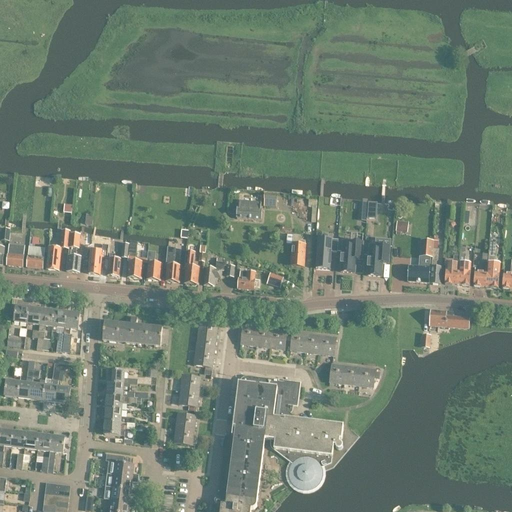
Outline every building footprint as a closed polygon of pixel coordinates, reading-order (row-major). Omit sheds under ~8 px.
[(263,195),(239,193),(238,199),(263,201),(263,195)] [(276,208),(277,196),(265,195),(264,207),(276,208)] [(237,220),(261,222),(262,211),(260,211),(261,203),(240,202),(239,210),(237,209),(237,220)] [(397,222),(396,231),(396,234),(400,235),(401,231),(403,232),(404,223),(397,222)] [(1,241),(9,242),(10,230),(2,229),(1,241)] [(59,247),(68,248),(69,235),(69,232),(61,231),(60,235),(59,247)] [(69,250),(66,272),(79,274),(81,257),(75,257),(76,249),(76,248),(79,248),(80,234),(70,233),(69,247),(69,250)] [(288,244),(294,244),(292,266),(304,267),(306,246),(302,246),(303,241),(301,241),(301,236),(289,235),(288,244)] [(318,239),(316,269),(330,270),(331,252),(337,252),(338,240),(318,239)] [(424,257),(431,258),(432,258),(433,242),(425,241),(424,257)] [(343,242),(341,273),(355,273),(356,260),(362,260),(363,243),(343,242)] [(91,244),(88,275),(100,276),(102,259),(97,258),(98,244),(91,244)] [(127,259),(129,244),(122,244),(120,258),(127,259)] [(23,268),(25,246),(9,245),(7,267),(23,268)] [(370,245),(367,276),(381,277),(382,263),(388,264),(390,247),(370,245)] [(29,246),(27,268),(43,270),(45,248),(29,246)] [(167,247),(166,266),(167,266),(166,282),(179,284),(180,268),(184,269),(184,268),(185,252),(180,251),(179,267),(173,266),(175,248),(168,247),(167,247)] [(49,249),(46,270),(59,271),(61,250),(49,249)] [(129,249),(128,262),(130,263),(128,278),(141,280),(143,264),(143,259),(135,259),(136,249),(129,249)] [(437,262),(438,250),(437,250),(433,250),(432,258),(430,284),(440,285),(442,268),(436,267),(436,262),(437,262)] [(185,252),(184,268),(186,268),(185,284),(190,285),(192,286),(195,286),(196,285),(198,285),(199,269),(199,266),(194,265),(195,252),(185,252)] [(109,259),(107,276),(119,278),(121,260),(114,260),(115,255),(109,254),(109,259)] [(147,259),(147,264),(149,264),(147,280),(160,282),(162,265),(154,264),(154,260),(152,259),(153,254),(148,254),(147,259)] [(482,272),(480,272),(475,272),(473,287),(486,288),(488,258),(489,255),(485,255),(485,258),(483,258),(482,272)] [(424,257),(420,257),(420,256),(420,257),(419,267),(409,267),(408,282),(429,284),(431,258),(424,257)] [(445,285),(457,286),(459,260),(459,257),(454,256),(453,260),(445,260),(444,266),(446,266),(445,285)] [(499,274),(494,273),(494,263),(490,263),(491,258),(488,258),(486,288),(498,289),(499,274)] [(206,269),(204,286),(214,287),(214,284),(217,285),(217,279),(221,279),(222,270),(223,271),(226,271),(226,276),(233,277),(234,266),(229,266),(229,260),(224,260),(224,262),(216,262),(215,270),(206,269)] [(470,272),(464,271),(465,261),(459,260),(457,286),(469,287),(470,272)] [(502,289),(511,289),(511,260),(510,274),(503,274),(502,289)] [(255,280),(256,273),(246,272),(240,272),(239,279),(238,289),(254,291),(254,288),(259,288),(260,281),(255,280)] [(281,283),(283,278),(270,274),(268,280),(281,283)] [(14,323),(27,324),(29,309),(16,307),(14,323)] [(27,324),(39,326),(40,326),(42,310),(29,309),(27,324)] [(54,312),(42,310),(40,326),(39,326),(39,332),(38,339),(36,350),(42,351),(45,327),(52,327),(53,327),(54,312)] [(430,311),(429,327),(445,328),(445,317),(446,312),(430,311)] [(57,328),(65,329),(67,313),(54,312),(53,327),(52,327),(52,331),(57,332),(57,328)] [(65,329),(78,330),(80,315),(67,313),(65,329)] [(445,317),(445,328),(468,330),(469,319),(445,317)] [(131,326),(129,325),(105,323),(103,342),(160,348),(161,345),(166,346),(167,331),(162,330),(162,329),(136,326),(137,319),(132,319),(131,326)] [(197,338),(216,340),(218,325),(199,323),(197,338)] [(258,329),(243,327),(241,346),(255,348),(258,329)] [(270,349),(272,331),(258,329),(255,348),(270,349)] [(272,331),(270,349),(284,351),(287,333),(272,331)] [(58,334),(56,353),(62,353),(65,335),(58,334)] [(305,353),(307,335),(292,334),(290,351),(305,353)] [(319,355),(321,337),(307,335),(305,353),(319,355)] [(321,337),(319,355),(334,357),(336,339),(321,337)] [(216,340),(197,338),(196,352),(214,354),(216,340)] [(6,352),(5,359),(16,361),(17,353),(6,352)] [(214,354),(196,352),(194,367),(213,369),(214,354)] [(45,386),(43,402),(55,403),(57,388),(58,388),(58,382),(60,365),(54,365),(53,381),(45,380),(45,381),(45,386)] [(64,382),(66,366),(60,365),(58,382),(64,382)] [(346,367),(333,366),(332,366),(330,384),(344,386),(346,367)] [(358,388),(361,369),(346,367),(344,386),(358,388)] [(361,369),(358,388),(373,389),(375,371),(361,369)] [(26,384),(19,383),(17,399),(30,400),(32,385),(33,379),(33,378),(34,371),(28,370),(26,384)] [(109,371),(108,384),(124,385),(130,386),(130,380),(124,380),(125,372),(109,371)] [(181,391),(199,394),(201,379),(183,377),(181,391)] [(272,449),(292,465),(291,466),(291,467),(290,468),(290,469),(290,470),(289,471),(289,473),(289,474),(289,475),(289,476),(289,477),(289,478),(290,479),(290,481),(290,482),(291,483),(291,484),(292,485),(293,486),(294,486),(295,488),(296,488),(297,489),(298,490),(299,490),(300,491),(301,491),(302,491),(304,492),(307,492),(309,491),(311,491),(313,490),(314,490),(315,489),(316,488),(317,487),(318,487),(319,485),(320,484),(321,483),(321,482),(322,481),(322,479),(323,477),(323,476),(323,475),(323,474),(323,473),(322,472),(322,470),(322,469),(321,468),(331,464),(332,458),(334,440),(342,441),(343,427),(293,420),(292,417),(290,414),(287,413),(288,406),(293,407),(296,383),(283,381),(283,383),(278,382),(278,381),(248,377),(247,377),(245,377),(244,378),(243,378),(242,379),(241,380),(240,381),(240,382),(240,383),(239,384),(236,423),(235,430),(226,506),(214,504),(212,511),(250,511),(251,510),(255,509),(256,506),(265,440),(272,441),(271,442),(271,443),(270,443),(270,444),(270,445),(270,446),(270,447),(271,447),(271,448),(271,449),(272,449)] [(32,385),(30,400),(43,402),(45,386),(45,381),(41,381),(40,386),(32,385)] [(4,397),(17,399),(19,383),(6,382),(4,397)] [(148,394),(129,393),(130,386),(124,385),(108,384),(107,397),(136,399),(148,400),(148,394)] [(68,405),(70,389),(58,388),(57,388),(55,403),(68,405)] [(199,394),(181,391),(179,406),(197,408),(199,394)] [(136,405),(136,399),(107,397),(106,410),(122,411),(122,405),(128,405),(136,405)] [(106,410),(105,422),(121,424),(127,424),(134,425),(135,419),(121,418),(122,411),(106,410)] [(194,432),(196,418),(178,415),(176,430),(194,432)] [(120,431),(121,424),(105,422),(104,436),(120,437),(120,436),(124,436),(124,431),(120,431)] [(192,446),(194,432),(176,430),(174,444),(192,446)] [(0,467),(2,468),(4,453),(3,453),(4,447),(11,448),(13,433),(0,431),(0,433),(0,467)] [(11,448),(24,449),(26,434),(13,433),(11,448)] [(39,436),(26,434),(24,449),(37,451),(39,436)] [(52,437),(39,436),(37,451),(50,453),(52,437)] [(55,453),(63,454),(65,439),(52,437),(50,453),(49,458),(47,473),(53,474),(55,453)] [(106,455),(105,462),(108,462),(107,474),(112,475),(123,476),(133,478),(133,475),(134,466),(135,465),(125,464),(123,464),(124,457),(106,455)] [(107,474),(105,487),(111,488),(131,490),(132,483),(138,484),(139,476),(133,475),(133,478),(123,476),(112,475),(107,474)] [(105,487),(104,500),(109,500),(130,503),(129,506),(135,506),(136,501),(130,500),(131,490),(111,488),(105,487)] [(128,511),(129,506),(130,503),(109,500),(108,508),(106,508),(105,511),(128,511)]
